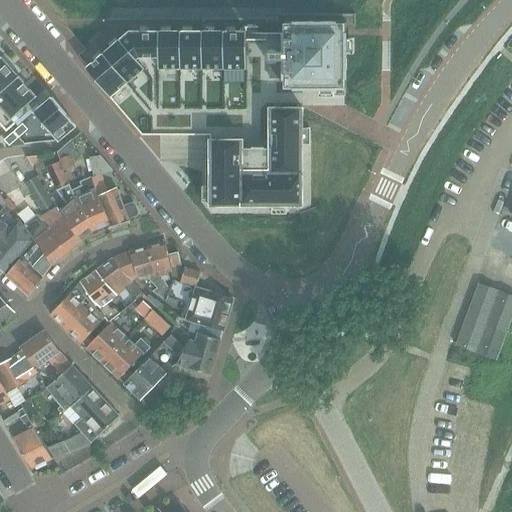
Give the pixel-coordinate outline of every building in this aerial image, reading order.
[(94,62),(86,69),(117,105),(115,106),(117,107),(118,107),(131,122),(130,123),(131,124),(132,123),(142,135),(159,135),(159,137),(160,137),(160,135),(180,135),(180,137),(182,137),(182,135),(201,135),(201,137),(203,137),(203,135),(210,135),(210,187),(210,203),(210,207),(272,207),(287,206),(303,206),(303,144),(303,128),(303,89),(320,89),(335,89),(347,89),(347,22),(284,22),(284,33),(258,33),(247,33),(247,32),(245,32),(236,32),(225,32),(214,32),(204,32),(192,32),(182,32),(171,32),(161,32),(150,32),(140,32),(130,32),(119,42),(111,48),(102,55),(94,62)] [(1,58),(0,58),(0,93),(18,77),(1,58)] [(18,77),(0,93),(0,124),(7,132),(16,124),(12,120),(27,106),(36,98),(18,77)] [(53,99),(35,115),(59,143),(77,128),(53,99)] [(23,124),(14,132),(19,138),(28,130),(23,124)] [(13,132),(4,140),(10,146),(19,138),(13,132)] [(65,171),(75,167),(71,156),(60,160),(65,171)] [(94,177),(92,178),(93,178),(92,179),(98,197),(110,224),(111,228),(130,222),(129,219),(137,216),(138,213),(135,205),(132,204),(124,207),(117,189),(107,193),(101,175),(113,170),(101,156),(90,158),(94,177)] [(75,199),(72,191),(69,186),(59,163),(47,168),(57,191),(67,205),(60,212),(63,216),(81,242),(94,231),(75,199)] [(55,209),(36,177),(25,184),(45,216),(55,209)] [(80,182),(82,187),(72,191),(75,199),(94,231),(110,224),(98,197),(92,179),(93,178),(92,178),(92,177),(80,182)] [(4,208),(0,212),(0,241),(8,233),(11,229),(0,219),(0,218),(12,211),(7,204),(4,208)] [(37,215),(23,226),(31,236),(37,244),(53,266),(81,242),(63,216),(49,227),(44,220),(43,221),(37,215)] [(31,236),(23,226),(19,220),(11,229),(8,233),(0,241),(0,269),(6,275),(22,258),(23,259),(37,244),(31,236)] [(53,266),(37,244),(23,259),(22,258),(6,275),(6,276),(27,294),(31,294),(44,278),(53,266)] [(165,244),(147,249),(155,277),(162,275),(173,272),(172,265),(180,263),(178,254),(169,256),(165,244)] [(170,289),(162,275),(155,277),(147,249),(130,253),(135,276),(137,277),(140,281),(151,278),(159,289),(153,292),(157,296),(165,299),(170,289)] [(132,282),(137,277),(135,276),(130,253),(112,260),(132,282)] [(112,260),(97,271),(112,290),(116,296),(125,289),(133,298),(134,297),(136,299),(143,294),(133,283),(132,282),(112,260)] [(197,288),(200,277),(201,275),(185,270),(181,283),(197,288)] [(97,271),(81,284),(94,300),(112,319),(118,314),(111,307),(110,308),(106,303),(116,296),(112,290),(97,271)] [(511,296),(479,284),(474,297),(456,346),(496,360),(511,316),(511,296)] [(77,286),(51,315),(67,330),(79,317),(93,304),(77,286)] [(186,318),(191,320),(195,321),(223,332),(233,300),(196,289),(186,318)] [(0,323),(14,313),(0,298),(0,323)] [(145,302),(138,309),(148,318),(155,312),(145,302)] [(67,330),(81,344),(105,319),(93,304),(79,317),(67,330)] [(170,326),(155,312),(148,318),(164,334),(167,331),(170,326)] [(195,321),(191,320),(188,331),(199,333),(197,343),(190,341),(186,348),(181,357),(176,364),(209,376),(223,332),(195,321)] [(103,364),(127,338),(111,323),(87,348),(87,349),(103,364)] [(17,345),(30,337),(25,328),(11,336),(17,345)] [(25,346),(21,349),(23,351),(22,352),(34,370),(35,370),(48,360),(57,371),(61,375),(72,366),(59,352),(44,332),(28,343),(25,346)] [(172,335),(164,343),(181,357),(186,348),(172,335)] [(135,346),(127,338),(103,364),(118,379),(120,379),(142,355),(143,356),(151,348),(141,339),(135,346)] [(0,364),(0,382),(6,394),(27,383),(26,381),(38,375),(35,370),(34,370),(22,352),(13,359),(12,359),(0,364)] [(141,401),(165,376),(148,359),(123,384),(141,401)] [(72,366),(47,388),(46,389),(61,407),(58,410),(62,414),(71,406),(72,406),(92,388),(72,366)] [(0,404),(10,400),(6,394),(0,382),(0,404)] [(92,388),(72,406),(83,418),(74,426),(81,434),(65,442),(71,451),(92,443),(99,437),(120,417),(92,388)] [(22,419),(21,420),(24,425),(25,424),(29,431),(13,438),(31,469),(52,459),(23,410),(18,412),(22,419)] [(22,419),(18,412),(3,422),(7,427),(21,420),(22,419)] [(71,451),(65,442),(63,442),(48,448),(54,458),(71,451)]
